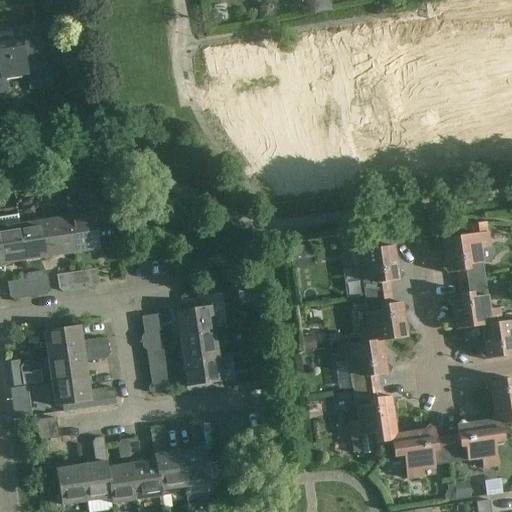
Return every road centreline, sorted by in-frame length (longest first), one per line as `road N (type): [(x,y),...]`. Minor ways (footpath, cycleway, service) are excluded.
road 1 (residential): [(419,270),(439,368),(451,375),(511,367)]
road 2 (residential): [(0,317),(119,300)]
